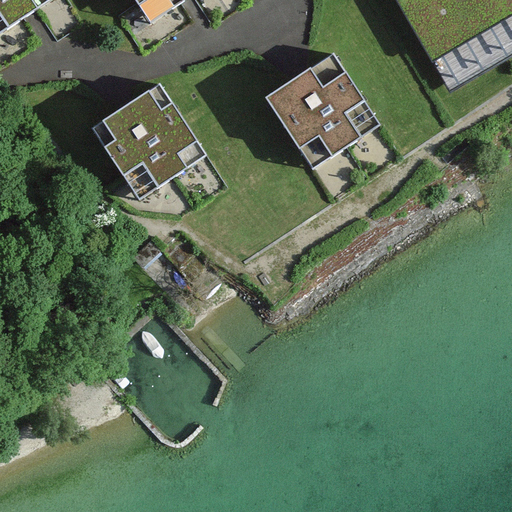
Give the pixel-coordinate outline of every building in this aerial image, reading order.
[(0,0),(0,39),(57,5),(54,0),(0,0)] [(132,0),(151,28),(193,0),(132,0)] [(511,0),(397,0),(451,94),(511,59),(511,0)] [(336,59),(265,104),(310,174),(381,128),(336,59)] [(207,165),(161,91),(92,133),(138,208),(207,165)]
